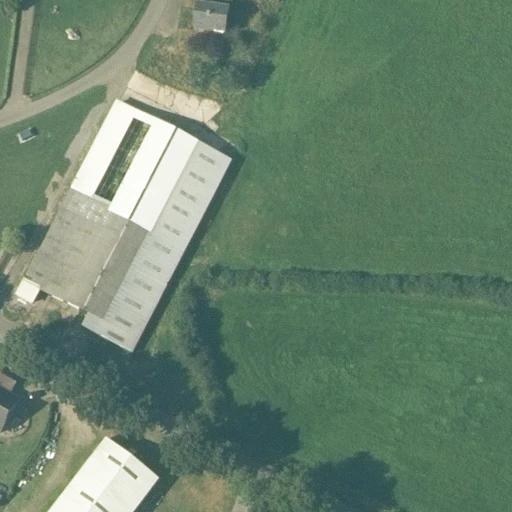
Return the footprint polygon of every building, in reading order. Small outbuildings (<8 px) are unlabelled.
[(185,0),(200,2),(199,7),(198,7),(194,32),(225,36),(229,12),(213,10),(214,0),(185,0)] [(231,0),(214,0),(213,10),(229,12),(231,0)] [(116,105),(110,118),(113,116),(119,106),(116,105)] [(230,164),(119,106),(113,116),(110,118),(62,201),(17,298),(32,305),(39,291),(89,318),(83,332),(131,357),(230,164)] [(0,435),(17,405),(0,395),(0,435)] [(128,440),(116,432),(109,441),(121,450),(128,440)] [(107,443),(54,511),(137,511),(159,484),(107,443)]
